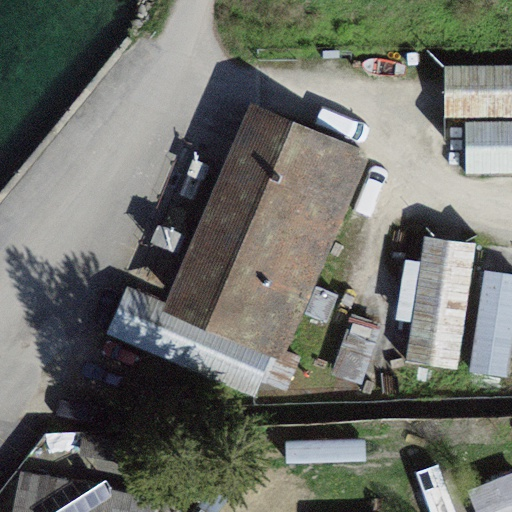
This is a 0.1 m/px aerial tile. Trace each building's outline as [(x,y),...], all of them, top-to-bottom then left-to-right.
[(511,63),(444,64),(444,116),(511,115),(511,63)] [(177,301),(285,347),(364,163),(256,117),(177,301)] [(511,172),(511,120),(465,121),(465,173),(511,172)] [(408,362),(459,368),(475,242),(423,236),(408,362)] [(511,347),(511,273),(485,270),(473,370),(509,374),(511,347)] [(285,347),(177,301),(176,306),(127,285),(106,332),(253,395),(260,378),(283,388),(297,356),(284,350),(285,347)] [(218,471),(222,511),(280,511),(276,466),(218,471)] [(490,511),(511,511),(511,466),(481,475),(490,511)] [(143,511),(146,501),(27,478),(19,511),(143,511)]
